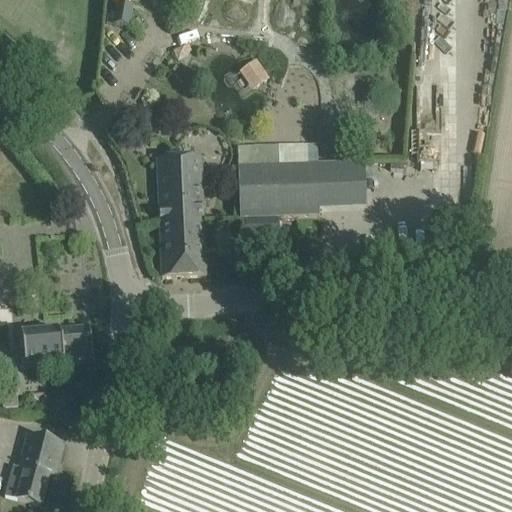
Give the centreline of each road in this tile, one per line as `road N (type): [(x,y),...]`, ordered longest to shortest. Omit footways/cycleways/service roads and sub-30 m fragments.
road 1 (tertiary): [(511,286),(285,293),(121,311)]
road 2 (tertiary): [(121,311),(116,259),(85,180),(0,86)]
road 3 (tertiary): [(83,511),(119,354),(121,311)]
